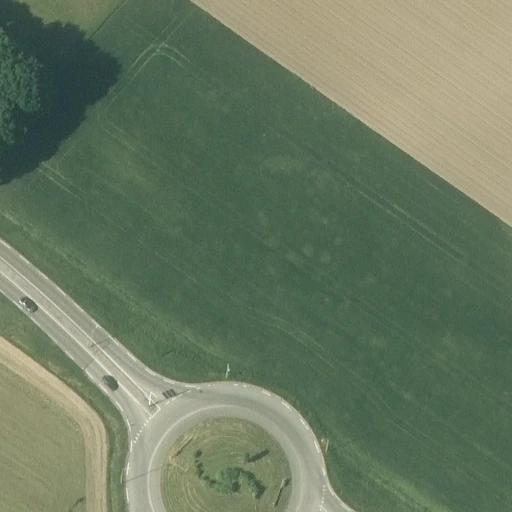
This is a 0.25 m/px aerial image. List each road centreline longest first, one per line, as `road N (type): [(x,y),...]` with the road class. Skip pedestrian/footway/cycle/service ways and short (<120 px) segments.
road 1 (primary): [(187,405),(156,393),(0,253)]
road 2 (primary): [(0,284),(139,420),(147,440)]
road 3 (primary): [(310,493),(302,449),(271,412),(227,398),(187,405)]
